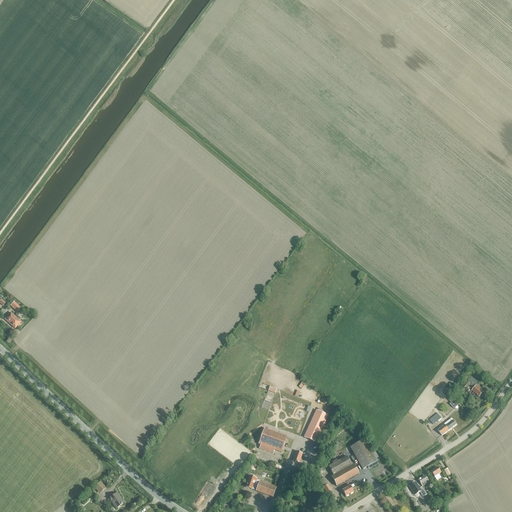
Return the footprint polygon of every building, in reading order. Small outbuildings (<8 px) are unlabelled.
[(10,306),(16,312),(20,308),(14,302),(10,306)] [(4,319),(15,329),(21,322),(10,312),(4,319)] [(476,386),(476,387),(472,383),(470,382),(465,386),(468,388),(472,391),(472,392),(479,398),(479,397),(480,397),(482,396),(482,394),(483,393),(476,386)] [(303,438),(315,443),(328,416),(316,410),(303,438)] [(429,420),(433,425),(441,419),(437,414),(429,420)] [(438,431),(442,436),(456,425),(453,421),(446,426),(445,425),(438,431)] [(264,429),(259,444),(260,445),(259,449),(272,454),(274,450),(281,453),(287,437),(264,429)] [(374,451),(371,453),(364,440),(350,448),(362,470),(379,460),(374,451)] [(296,452),(292,461),(299,463),(302,454),(296,452)] [(353,465),(351,466),(346,457),(328,467),(333,476),(331,477),(337,487),(358,475),(353,465)] [(431,472),(437,481),(441,478),(438,474),(441,473),(437,467),(431,472)] [(443,471),(449,479),(452,477),(447,468),(443,471)] [(248,479),(245,487),(252,490),(252,489),(256,491),(273,497),(276,487),(259,481),(257,480),(257,479),(250,476),(248,479)] [(418,480),(423,487),(429,482),(425,476),(418,480)] [(323,488),(332,503),(336,500),(324,478),(319,481),(323,488)] [(415,482),(409,486),(415,495),(419,492),(423,497),(427,495),(422,487),(419,489),(415,482)] [(100,483),(95,487),(100,493),(105,488),(100,483)] [(342,491),(345,497),(353,492),(352,490),(355,488),(353,484),(342,491)] [(109,499),(116,509),(123,504),(119,498),(119,497),(117,494),(109,499)]
